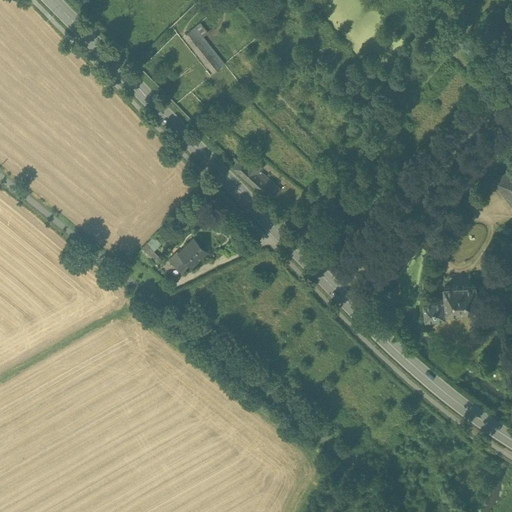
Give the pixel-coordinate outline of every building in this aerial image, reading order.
[(208,32),(200,23),(191,30),(221,67),(224,63),(203,36),(208,32)] [(221,67),(191,30),(186,34),(215,71),(221,67)] [(215,71),(186,34),(184,35),(213,72),(215,71)] [(263,167),(251,156),(248,160),(244,156),(237,163),(233,167),(268,198),(270,199),(281,188),(260,170),(263,167)] [(511,167),(494,182),(511,203),(511,167)] [(140,250),(155,265),(162,258),(153,250),(160,243),(153,237),(140,250)] [(206,251),(193,239),(179,253),(182,256),(189,263),(191,265),(206,251)] [(170,261),(174,265),(182,256),(179,253),(170,261)] [(182,256),(174,265),(181,272),(189,263),(182,256)] [(445,298),(447,311),(479,309),(477,284),(444,285),(445,298)] [(447,311),(445,298),(424,299),(426,317),(447,315),(447,311)]
